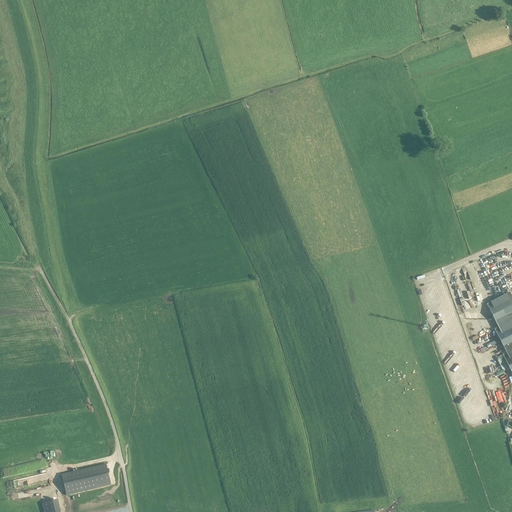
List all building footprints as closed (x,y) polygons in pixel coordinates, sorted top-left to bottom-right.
[(427,275),(414,280),(416,285),(420,283),(421,287),(430,283),(427,275)] [(495,330),(503,346),(507,353),(503,355),(511,372),(511,296),(510,292),(487,304),(499,328),(495,330)] [(444,329),(435,339),(437,341),(447,331),(444,329)] [(451,381),(461,371),(458,368),(449,378),(451,381)] [(451,383),(453,385),(462,375),(460,372),(451,383)] [(503,377),(507,398),(510,398),(509,391),(511,391),(510,387),(511,387),(510,381),(511,381),(511,378),(508,379),(508,376),(503,377)] [(499,395),(501,401),(497,402),(499,410),(500,413),(504,412),(503,408),(505,407),(501,394),(499,395)] [(62,475),(67,495),(111,485),(106,464),(62,475)] [(44,511),(60,511),(57,500),(43,504),(44,511)]
